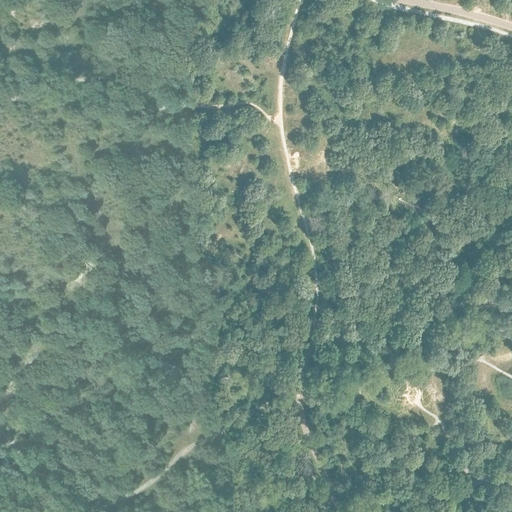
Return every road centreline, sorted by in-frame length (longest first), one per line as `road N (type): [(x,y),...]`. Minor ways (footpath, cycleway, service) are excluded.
road 1 (track): [(279,124),(248,102),(162,109),(106,77),(0,100)]
road 2 (track): [(98,511),(297,387)]
